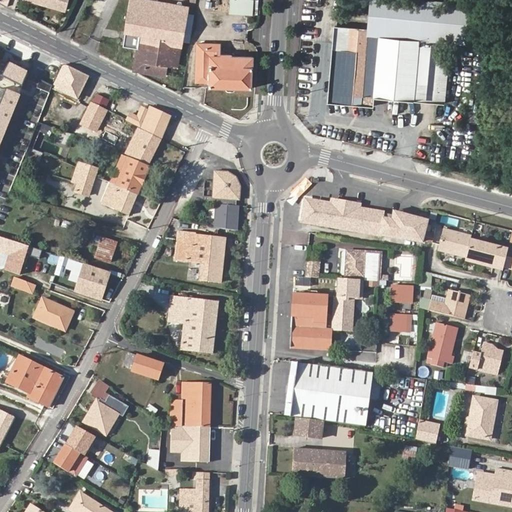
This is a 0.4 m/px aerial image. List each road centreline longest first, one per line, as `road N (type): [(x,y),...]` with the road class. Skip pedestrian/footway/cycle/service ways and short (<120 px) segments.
road 1 (residential): [(103,335),(212,121)]
road 2 (secondary): [(212,121),(0,20)]
road 3 (secondary): [(302,152),(511,206)]
road 4 (secondary): [(269,179),(254,389)]
road 5 (residential): [(0,505),(103,335)]
road 6 (residential): [(254,389),(103,335)]
road 7 (unknown): [(277,214),(417,244)]
road 8 (secondary): [(282,0),(274,127)]
road 9 (secondary): [(254,389),(247,511)]
